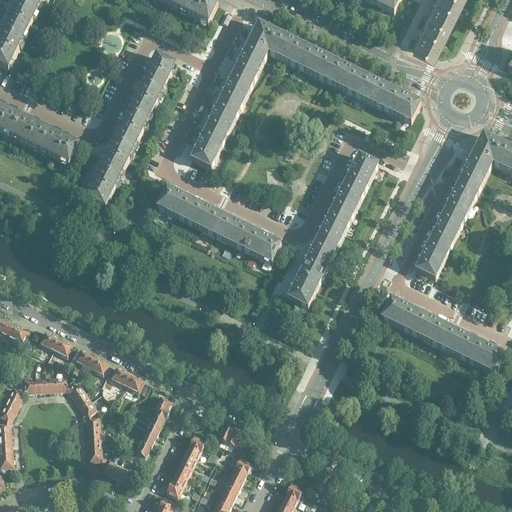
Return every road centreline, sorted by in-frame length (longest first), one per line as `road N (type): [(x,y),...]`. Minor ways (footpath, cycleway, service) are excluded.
road 1 (residential): [(421,176),(350,141),(302,240),(164,173),(213,72)]
road 2 (residential): [(213,72),(151,41),(101,139),(0,88)]
road 3 (unclassified): [(194,397),(0,303)]
road 4 (tertiary): [(444,91),(260,0)]
road 5 (tertiary): [(290,442),(372,276)]
road 6 (residential): [(511,344),(395,287)]
road 7 (residential): [(140,511),(194,397)]
